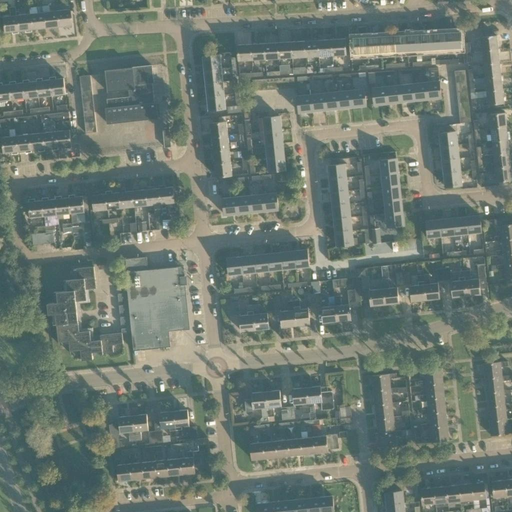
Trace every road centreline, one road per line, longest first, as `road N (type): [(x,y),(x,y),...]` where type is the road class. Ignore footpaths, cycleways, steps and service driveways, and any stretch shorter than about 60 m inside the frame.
road 1 (residential): [(205,243),(313,224),(309,139),(319,137),(418,125),(433,197),(511,193)]
road 2 (residential): [(108,252),(26,257),(19,186),(198,164)]
road 3 (unclassified): [(216,367),(357,351),(511,305)]
road 4 (residential): [(182,25),(418,8)]
road 5 (unclassified): [(0,404),(57,385),(216,367)]
road 6 (residential): [(364,470),(511,454)]
road 7 (residential): [(198,164),(182,25)]
road 8 (residential): [(229,483),(364,470)]
road 9 (residential): [(101,510),(230,496)]
road 10 (residential): [(216,367),(205,243)]
